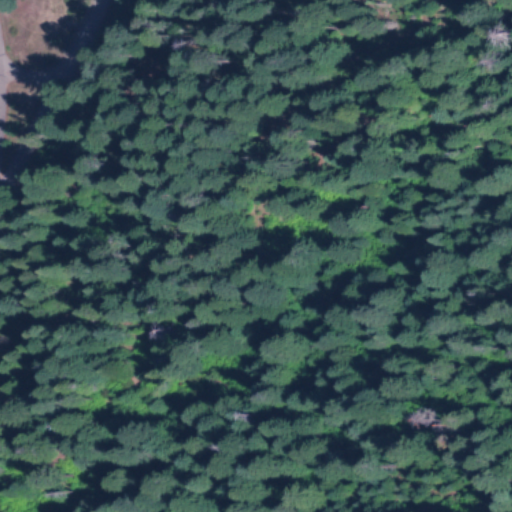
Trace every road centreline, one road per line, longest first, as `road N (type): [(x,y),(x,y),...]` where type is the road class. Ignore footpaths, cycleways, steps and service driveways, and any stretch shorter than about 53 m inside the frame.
road 1 (residential): [(98,0),(64,66),(37,76),(0,71)]
road 2 (residential): [(64,66),(0,189)]
